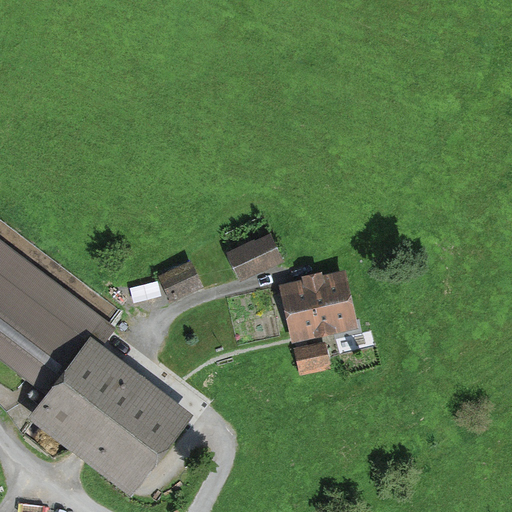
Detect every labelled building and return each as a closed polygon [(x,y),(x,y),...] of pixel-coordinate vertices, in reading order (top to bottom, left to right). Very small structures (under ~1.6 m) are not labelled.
[(289,257),(277,233),(232,253),(243,278),(289,257)] [(104,329),(0,250),(0,353),(51,392),(33,416),(136,493),(197,412),(98,337),(104,329)] [(193,263),(160,279),(172,303),(205,288),(193,263)] [(316,281),(286,287),(296,334),(353,322),(343,275),(316,281)] [(327,343),(295,350),(302,381),(334,374),(327,343)]
